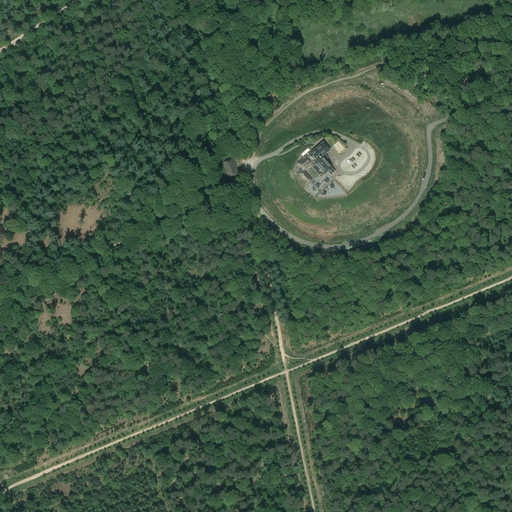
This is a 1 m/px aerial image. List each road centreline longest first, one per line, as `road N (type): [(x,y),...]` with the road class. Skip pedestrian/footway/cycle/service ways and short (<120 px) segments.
road 1 (unclassified): [(256,162),(256,202),(279,228),(312,245),(351,244),(398,220),(419,196),(430,127),(511,95)]
road 2 (track): [(252,178),(0,304)]
road 3 (track): [(511,278),(312,360)]
road 4 (track): [(285,371),(259,209)]
